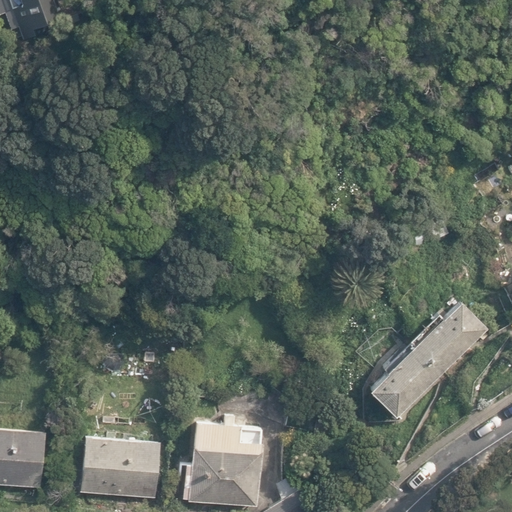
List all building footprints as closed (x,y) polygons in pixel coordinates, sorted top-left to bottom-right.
[(0,0),(0,12),(5,10),(14,38),(34,31),(32,26),(59,17),(53,0),(0,0)] [(430,222),(436,237),(450,231),(443,216),(430,222)] [(369,386),(396,414),(488,326),(460,297),(442,315),(437,310),(382,363),(387,368),(369,386)] [(188,496),(256,502),(262,439),(238,436),(239,420),(195,416),(191,459),(185,459),(182,494),(188,495),(188,496)] [(314,431),(329,434),(332,420),(317,417),(314,431)] [(0,478),(38,481),(42,425),(0,420),(0,478)] [(78,486),(152,491),(156,434),(82,428),(78,486)] [(261,510),(261,511),(307,511),(318,506),(297,468),(274,481),(283,498),(261,510)]
